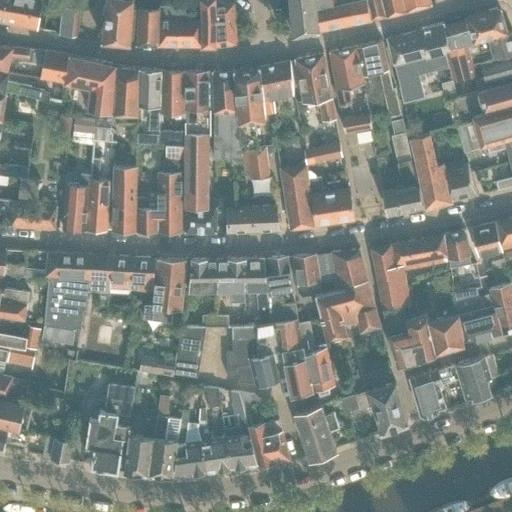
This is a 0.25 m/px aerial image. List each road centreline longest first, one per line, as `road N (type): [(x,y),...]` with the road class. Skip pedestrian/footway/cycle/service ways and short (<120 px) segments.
road 1 (residential): [(0,236),(257,245),(364,234),(511,202)]
road 2 (residential): [(476,0),(241,54),(135,55),(0,32)]
road 3 (residential): [(0,465),(172,497),(305,472)]
road 4 (residential): [(305,472),(284,412),(511,338)]
road 5 (residential): [(305,472),(511,404)]
